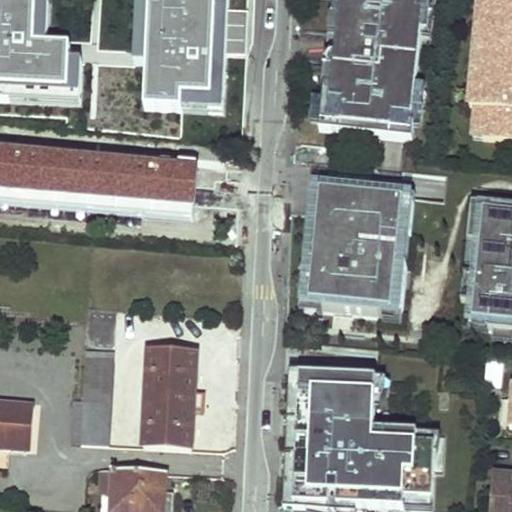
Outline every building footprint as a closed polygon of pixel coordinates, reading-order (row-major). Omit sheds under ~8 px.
[(230,126),(234,0),(139,0),(136,98),(145,98),(144,123),(230,126)] [(325,0),(326,4),(335,5),(333,21),(331,21),(325,90),(327,90),(326,106),(316,105),(314,128),(324,129),(323,137),(416,146),(418,132),(425,133),(429,93),(418,92),(423,40),(434,42),(437,0),(325,0)] [(511,0),(486,0),(486,5),(496,6),(489,93),(480,93),(478,116),(484,116),(494,117),(492,146),(511,148),(511,0)] [(496,6),(486,5),(480,93),(489,93),(496,6)] [(484,116),(481,146),(492,146),(494,117),(484,116)] [(0,166),(62,172),(64,150),(0,144),(0,143),(0,166)] [(335,201),(313,198),(302,309),(330,312),(329,318),(388,324),(389,318),(403,319),(414,209),(393,206),(394,200),(335,195),(335,201)] [(511,211),(492,210),(492,216),(472,214),(470,247),(478,248),(475,279),(465,279),(463,307),(472,308),(470,325),(491,328),(491,335),(511,336),(511,211)] [(146,450),(194,453),(200,334),(153,330),(146,450)] [(89,358),(86,402),(114,405),(117,360),(89,358)] [(379,383),(301,380),(295,511),(319,511),(320,510),(356,511),(405,511),(406,504),(434,506),(437,438),(376,436),(379,383)] [(0,449),(57,455),(59,411),(27,408),(28,397),(0,394),(0,449)] [(111,448),(114,405),(86,402),(83,446),(111,448)] [(115,473),(102,472),(102,496),(114,497),(115,473)] [(113,511),(166,511),(169,476),(115,473),(114,497),(113,511)] [(487,511),(511,511),(511,489),(510,489),(511,481),(511,478),(491,476),(487,511)]
